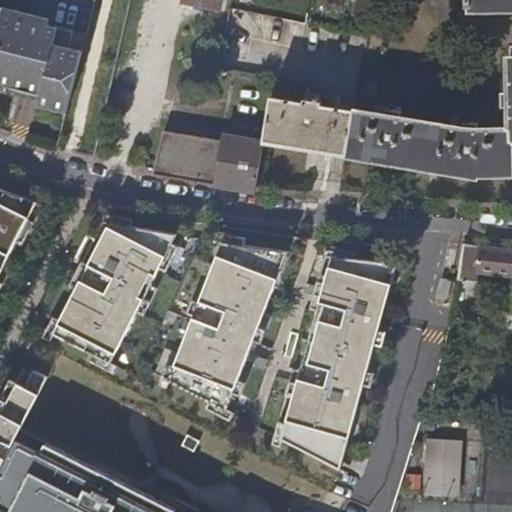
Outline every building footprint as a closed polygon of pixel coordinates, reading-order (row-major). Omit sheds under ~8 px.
[(79,53),(83,33),(45,23),(0,12),(0,13),(0,85),(40,95),(36,106),(64,113),(79,53)] [(355,111),(348,153),(475,175),(475,171),(511,171),(511,138),(511,56),(510,57),(510,78),(510,91),(502,92),(502,106),(510,106),(511,129),(479,130),(479,122),(467,122),(466,129),(453,127),(401,119),(403,111),(389,109),(387,116),(375,115),(355,111)] [(510,91),(510,78),(502,78),(502,92),(510,91)] [(301,102),(269,97),(262,140),(341,152),(348,154),(348,153),(355,111),(349,110),(317,105),(318,94),(303,92),(301,102)] [(377,107),(375,115),(387,116),(389,109),(377,107)] [(454,119),(453,127),(466,129),(467,122),(466,122),(454,119)] [(165,131),(154,173),(252,189),(255,190),(262,141),(222,135),(222,138),(221,138),(220,140),(204,138),(204,136),(201,136),(200,137),(185,135),(184,133),(182,133),(181,134),(165,131)] [(0,276),(38,202),(0,188),(0,276)] [(179,233),(112,221),(55,333),(112,363),(179,233)] [(225,241),(170,379),(228,409),(291,251),(225,241)] [(511,274),(511,250),(464,243),(459,266),(511,274)] [(399,262),(334,256),(283,438),(342,468),(399,262)] [(12,379),(0,402),(0,472),(25,424),(49,377),(35,370),(26,386),(12,379)] [(194,511),(25,424),(0,472),(0,503),(17,511),(194,511)] [(455,445),(422,443),(418,490),(451,493),(455,445)]
